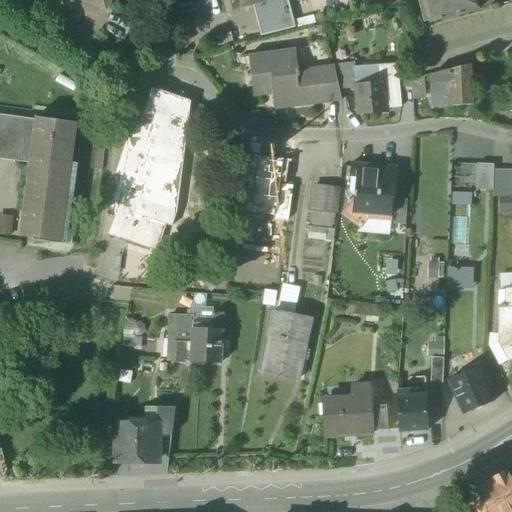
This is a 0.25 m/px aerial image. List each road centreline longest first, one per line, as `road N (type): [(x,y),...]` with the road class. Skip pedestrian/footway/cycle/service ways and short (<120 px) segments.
road 1 (residential): [(511,135),(451,125),(346,136),(256,127),(222,108),(179,63),(109,74),(4,0)]
road 2 (secondary): [(0,510),(256,499)]
road 3 (secondary): [(256,499),(387,491),(442,473)]
